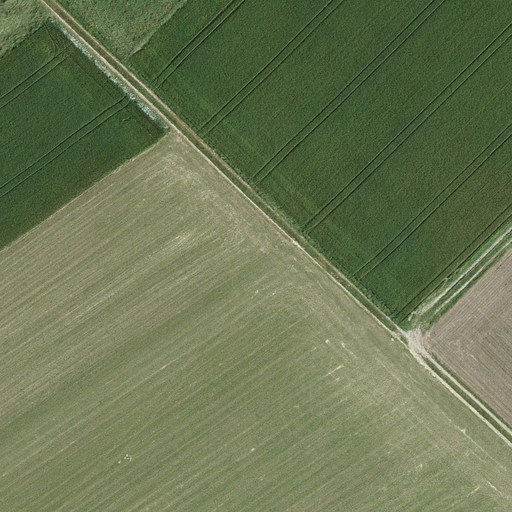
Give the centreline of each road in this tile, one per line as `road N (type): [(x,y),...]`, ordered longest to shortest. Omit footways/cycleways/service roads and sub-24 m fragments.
road 1 (track): [(46,0),(408,344)]
road 2 (track): [(511,442),(408,344),(511,242)]
